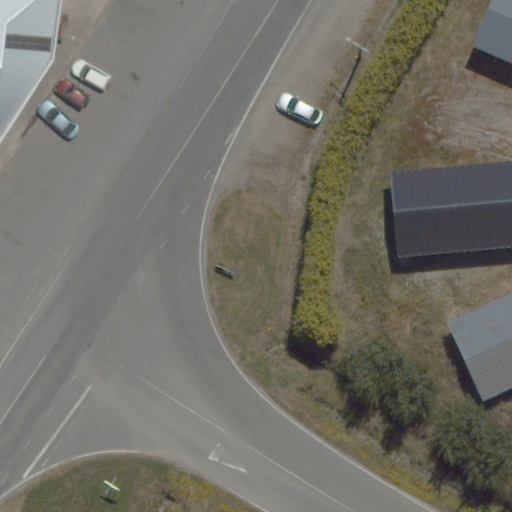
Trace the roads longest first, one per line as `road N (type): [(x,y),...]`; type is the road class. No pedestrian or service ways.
road 1 (tertiary): [(278,0),(61,326)]
road 2 (tertiary): [(61,326),(350,511)]
